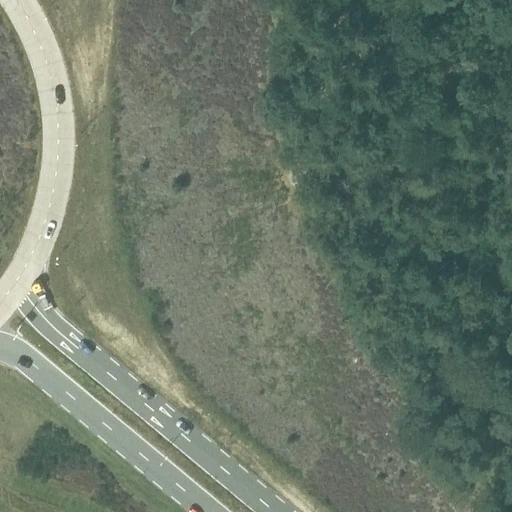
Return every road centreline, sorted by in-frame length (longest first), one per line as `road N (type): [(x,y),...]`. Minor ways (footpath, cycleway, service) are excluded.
road 1 (primary): [(274,511),(60,332),(19,276)]
road 2 (primary): [(19,276),(50,205),(58,128),(43,52),(16,0)]
road 3 (primary): [(0,344),(208,511)]
